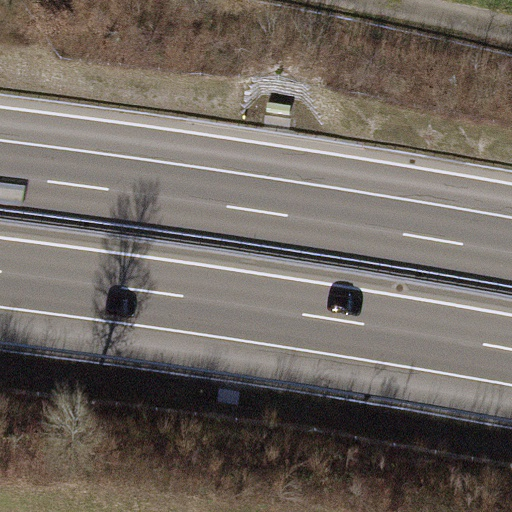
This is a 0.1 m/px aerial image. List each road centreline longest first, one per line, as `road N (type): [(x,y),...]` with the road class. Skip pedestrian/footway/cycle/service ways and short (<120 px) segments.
road 1 (motorway): [(0,273),(511,350)]
road 2 (motorway): [(511,252),(0,176)]
road 3 (track): [(511,27),(370,0)]
